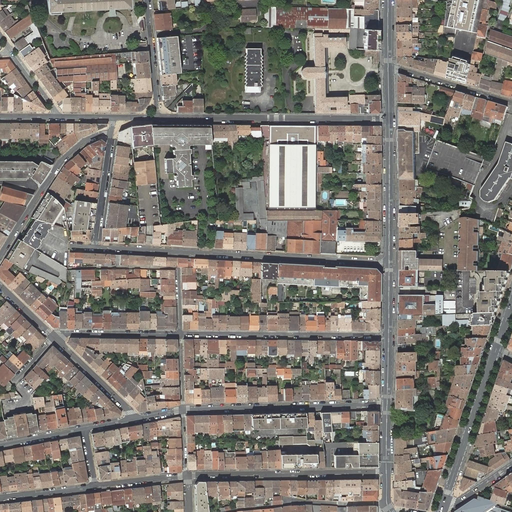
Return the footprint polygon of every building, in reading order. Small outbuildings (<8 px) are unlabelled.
[(46,0),(48,12),(110,9),(113,9),(130,8),(129,0),(46,0)] [(157,0),(158,10),(173,9),(172,0),(179,0),(180,8),(201,6),(201,4),(200,0),(157,0)] [(362,0),(362,5),(354,5),(352,4),(352,9),(378,10),(378,0),(362,0)] [(418,9),(417,0),(397,0),(397,7),(413,8),(417,9),(418,9)] [(471,32),(477,0),(455,0),(455,6),(450,27),(471,32)] [(496,10),(497,3),(488,0),(484,0),(484,4),(483,9),(480,21),(480,24),(487,25),(487,23),(486,22),(488,10),(489,6),(495,8),(494,10),(496,10)] [(503,0),(498,19),(505,21),(511,0),(503,0)] [(31,12),(27,5),(22,8),(27,15),(31,12)] [(6,7),(4,8),(0,10),(0,21),(9,15),(10,15),(6,10),(7,9),(6,7)] [(364,29),(378,30),(378,10),(352,9),(306,8),(264,7),(265,27),(276,27),(315,28),(349,29),(349,28),(356,29),(364,29)] [(418,11),(418,9),(417,9),(413,8),(397,7),(397,18),(413,18),(413,11),(418,11)] [(241,10),(240,10),(241,22),(241,21),(256,21),(256,9),(255,9),(255,10),(241,10)] [(37,38),(40,36),(37,29),(34,21),(31,12),(27,15),(19,21),(4,32),(10,39),(29,25),(31,27),(32,26),(35,31),(31,34),(35,40),(37,38)] [(0,21),(0,25),(4,32),(19,21),(18,20),(14,22),(11,23),(8,18),(10,16),(14,14),(13,13),(10,15),(9,15),(0,21)] [(154,14),(156,30),(171,30),(170,13),(154,14)] [(487,25),(480,24),(477,36),(474,48),(477,49),(478,43),(480,37),(486,38),(488,26),(487,25)] [(349,29),(349,32),(348,49),(355,49),(356,29),(349,28),(349,29)] [(374,50),(378,50),(378,30),(364,29),(364,38),(363,38),(363,41),(364,41),(363,49),(365,50),(374,50)] [(511,49),(511,36),(491,29),(489,41),(511,49)] [(350,113),(350,108),(345,108),(345,106),(346,106),(346,96),(327,97),(324,97),(323,47),(326,47),(344,47),(344,37),(343,37),(343,34),(326,34),(322,34),(321,34),(321,33),(313,34),(314,67),(305,67),(304,67),(303,68),(302,68),(301,70),(295,70),(295,75),(301,75),(302,76),(303,77),(305,78),(314,78),(315,111),(322,111),(322,110),(329,110),(329,107),(339,106),(339,113),(350,113)] [(413,39),(413,33),(398,33),(398,41),(413,41),(419,41),(420,41),(420,39),(419,39),(413,39)] [(14,45),(19,51),(28,45),(29,44),(34,40),(30,35),(24,40),(23,38),(14,45)] [(159,70),(160,75),(175,73),(178,73),(177,68),(177,65),(179,65),(178,58),(176,59),(176,54),(178,54),(177,41),(175,41),(174,36),(156,38),(157,45),(159,44),(161,60),(158,60),(159,70)] [(147,49),(146,41),(141,41),(138,41),(138,44),(135,44),(136,49),(147,49)] [(398,41),(398,49),(413,49),(413,45),(419,45),(419,41),(413,41),(398,41)] [(413,49),(418,49),(422,49),(422,41),(420,41),(419,41),(419,45),(413,45),(413,49)] [(511,49),(489,41),(486,53),(497,57),(508,61),(511,62),(511,49)] [(19,51),(23,57),(35,49),(33,46),(31,48),(29,44),(28,45),(19,51)] [(23,57),(30,66),(41,58),(43,57),(41,55),(37,50),(38,49),(37,47),(35,49),(23,57)] [(258,91),(258,87),(259,87),(259,83),(260,79),(260,57),(260,49),(246,49),(245,57),(245,86),(247,86),(247,91),(258,91)] [(398,49),(398,58),(415,58),(415,57),(416,58),(416,56),(413,55),(413,51),(415,51),(415,52),(418,52),(418,49),(413,49),(398,49)] [(365,50),(364,55),(374,55),(374,64),(378,64),(378,50),(374,50),(365,50)] [(149,62),(147,51),(121,53),(121,57),(131,56),(132,63),(133,63),(149,62)] [(119,59),(118,53),(115,53),(76,57),(62,58),(58,58),(49,59),(50,59),(52,64),(53,68),(52,69),(50,70),(39,79),(52,97),(62,89),(65,87),(66,86),(72,81),(74,82),(85,82),(91,81),(98,81),(110,80),(116,80),(115,64),(118,64),(118,59),(119,59)] [(474,53),(473,53),(472,59),(475,60),(477,60),(477,62),(480,63),(480,61),(482,55),(474,53)] [(30,66),(34,72),(45,63),(41,58),(30,66)] [(398,64),(412,67),(414,59),(415,58),(398,58),(398,63),(398,64)] [(412,67),(425,72),(428,62),(428,58),(425,58),(425,61),(420,60),(418,59),(416,59),(414,59),(412,67)] [(9,59),(0,59),(0,75),(0,76),(1,79),(16,68),(9,59)] [(425,72),(435,75),(440,59),(438,59),(437,64),(428,62),(425,72)] [(435,75),(447,78),(448,75),(448,74),(452,60),(448,59),(448,62),(447,64),(442,62),(443,60),(440,59),(435,75)] [(448,75),(468,81),(471,65),(471,64),(468,63),(454,59),(452,59),(452,60),(448,74),(448,75)] [(468,81),(467,84),(479,88),(481,78),(482,75),(478,74),(472,73),(474,65),(475,60),(472,59),(471,64),(471,65),(468,81)] [(150,77),(149,62),(133,63),(134,67),(136,67),(137,76),(135,76),(135,79),(150,77)] [(34,72),(39,79),(50,70),(45,63),(34,72)] [(20,74),(16,68),(1,79),(3,81),(4,80),(7,84),(20,74)] [(490,91),(501,94),(504,83),(504,80),(502,80),(501,82),(498,82),(500,71),(496,70),(497,69),(495,68),(494,75),(490,91)] [(481,78),(479,88),(490,91),(494,75),(491,74),(489,81),(483,79),(485,71),(483,71),(482,75),(481,78)] [(174,85),(176,85),(175,73),(160,75),(161,86),(174,85)] [(26,83),(20,74),(7,84),(10,88),(11,87),(13,89),(10,90),(13,93),(26,83)] [(399,74),(399,83),(407,83),(409,83),(412,83),(412,78),(407,76),(399,74)] [(447,78),(467,84),(468,81),(448,75),(447,78)] [(151,91),(150,77),(135,79),(131,79),(131,82),(134,82),(135,91),(151,91)] [(511,81),(504,80),(504,83),(501,94),(511,97),(511,81)] [(85,90),(85,82),(74,82),(74,91),(74,96),(74,97),(70,97),(70,111),(80,111),(85,111),(85,90)] [(32,91),(26,83),(13,93),(12,93),(14,94),(15,94),(18,92),(21,97),(20,97),(21,98),(22,98),(32,91)] [(192,90),(192,83),(184,91),(188,95),(192,90)] [(407,83),(399,83),(398,94),(413,94),(413,87),(409,87),(409,83),(407,83)] [(161,86),(162,100),(169,99),(169,96),(175,96),(174,85),(161,86)] [(425,87),(413,87),(413,94),(412,103),(420,104),(419,108),(423,108),(423,110),(424,113),(433,115),(433,112),(426,111),(427,107),(423,105),(423,104),(424,104),(425,98),(425,97),(426,97),(427,96),(427,95),(426,94),(425,94),(425,93),(425,87)] [(453,95),(455,91),(442,87),(440,91),(448,94),(451,95),(452,95),(453,95)] [(52,97),(56,103),(62,99),(67,95),(62,89),(52,97)] [(37,97),(32,91),(22,98),(30,102),(37,97)] [(151,95),(151,91),(135,91),(131,91),(130,93),(134,95),(135,95),(135,97),(133,97),(133,98),(135,99),(151,98),(151,95)] [(446,118),(450,119),(452,114),(460,117),(461,111),(467,94),(457,91),(455,91),(453,95),(455,96),(448,113),(446,118)] [(98,111),(110,111),(110,96),(102,96),(102,94),(98,94),(98,98),(98,111)] [(413,94),(398,94),(399,103),(412,103),(413,94)] [(461,111),(471,114),(476,97),(467,94),(461,111)] [(364,99),(364,95),(349,95),(350,104),(360,104),(364,104),(364,99)] [(379,100),(379,95),(367,95),(367,99),(364,99),(364,104),(371,104),(371,101),(379,100)] [(45,109),(37,97),(30,102),(30,111),(45,111),(45,109)] [(62,111),(70,111),(70,97),(67,98),(62,99),(56,103),(59,106),(62,103),(62,111)] [(471,114),(471,116),(483,119),(484,116),(489,101),(476,97),(471,114)] [(30,102),(22,98),(21,98),(21,111),(30,111),(30,102)] [(150,100),(151,98),(135,99),(135,101),(138,101),(138,103),(137,105),(135,106),(135,104),(133,102),(131,102),(131,112),(138,112),(141,111),(142,110),(146,107),(148,104),(150,100)] [(192,112),(202,112),(202,99),(192,99),(192,101),(192,112)] [(379,114),(379,100),(371,101),(371,104),(364,104),(360,104),(360,113),(364,113),(364,106),(368,106),(368,113),(379,114)] [(177,112),(192,112),(192,101),(182,101),(182,106),(177,106),(177,112)] [(490,122),(493,123),(493,122),(494,118),(499,104),(489,101),(484,116),(483,119),(483,120),(490,122)] [(360,104),(350,104),(350,108),(350,113),(360,113),(360,104)] [(498,120),(503,121),(507,106),(499,104),(494,118),(493,122),(495,123),(496,119),(498,120)] [(421,132),(421,127),(422,118),(445,123),(446,118),(444,117),(433,115),(424,113),(423,110),(423,108),(419,108),(418,108),(417,112),(413,112),(414,107),(412,107),(407,107),(403,107),(403,111),(400,111),(399,126),(400,130),(404,130),(404,126),(407,126),(406,130),(408,131),(419,132),(421,132)] [(10,123),(0,122),(0,137),(10,138),(10,123)] [(10,123),(10,138),(18,138),(18,123),(10,123)] [(18,123),(18,138),(31,138),(31,123),(18,123)] [(31,138),(30,141),(33,141),(33,138),(38,138),(38,123),(31,123),(31,138)] [(44,123),(38,123),(38,138),(38,140),(38,141),(38,142),(48,142),(48,141),(48,139),(48,135),(44,135),(44,123)] [(48,135),(48,139),(51,138),(51,134),(56,134),(56,136),(58,136),(58,133),(59,123),(49,123),(48,135)] [(90,124),(79,123),(79,130),(80,132),(82,137),(92,132),(90,124)] [(132,147),(132,149),(137,148),(139,148),(153,146),(152,144),(152,143),(152,135),(151,124),(140,125),(130,127),(131,142),(132,146),(132,147)] [(157,124),(151,124),(152,135),(152,143),(152,144),(170,144),(170,147),(173,147),(174,148),(174,150),(173,150),(173,155),(175,154),(175,157),(174,158),(166,159),(166,161),(165,161),(165,171),(167,171),(167,173),(175,172),(176,173),(176,176),(174,176),(175,180),(176,180),(177,187),(191,186),(190,179),(192,179),(191,175),(190,175),(188,154),(190,153),(190,149),(188,149),(188,146),(189,145),(192,145),(192,144),(205,144),(211,144),(211,142),(211,141),(210,125),(172,124),(172,127),(159,127),(157,124)] [(228,125),(210,125),(211,141),(211,142),(213,142),(213,140),(213,138),(227,138),(227,140),(228,140),(228,145),(230,145),(228,125)] [(236,125),(228,125),(230,145),(233,145),(232,141),(237,140),(237,139),(237,135),(236,125)] [(249,125),(236,125),(237,135),(240,135),(242,137),(243,137),(245,136),(245,135),(249,135),(249,125)] [(260,125),(249,125),(249,135),(249,137),(250,137),(257,137),(261,137),(260,125)] [(268,125),(260,125),(261,137),(261,138),(268,138),(268,125)] [(316,125),(268,125),(268,138),(268,141),(267,209),(315,209),(316,165),(316,125)] [(319,141),(328,141),(328,126),(317,125),(317,140),(319,141)] [(328,126),(328,141),(332,141),(336,141),(336,126),(328,126)] [(336,126),(336,141),(342,141),(342,144),(344,144),(344,141),(344,126),(336,126)] [(352,126),(344,126),(344,141),(352,141),(352,126)] [(360,136),(360,126),(352,126),(352,141),(352,143),(354,143),(354,141),(360,141),(360,139),(360,136)] [(368,136),(368,126),(360,126),(360,136),(363,136),(366,136),(368,136)] [(368,136),(380,136),(380,126),(368,126),(368,136)] [(117,140),(131,142),(130,127),(119,132),(117,140)] [(400,130),(401,179),(415,179),(415,154),(419,153),(419,132),(408,131),(406,130),(404,130),(400,130)] [(77,131),(72,132),(77,141),(82,137),(80,132),(78,132),(77,131)] [(58,136),(60,138),(69,148),(77,141),(72,132),(66,134),(67,136),(64,139),(62,137),(62,138),(60,135),(58,136)] [(365,144),(380,144),(380,136),(368,136),(366,136),(365,144)] [(53,144),(57,149),(62,154),(69,148),(60,138),(55,143),(53,140),(51,138),(48,139),(51,141),(53,144)] [(48,142),(48,148),(57,149),(53,144),(51,141),(48,139),(48,141),(48,142)] [(100,140),(89,145),(96,153),(97,154),(102,156),(103,151),(104,143),(100,140)] [(474,185),(484,157),(483,156),(473,153),(461,148),(451,145),(440,141),(437,140),(426,169),(434,171),(449,176),(457,179),(474,185)] [(361,153),(380,153),(380,144),(365,144),(364,144),(364,150),(361,150),(361,153)] [(87,146),(82,150),(93,162),(101,163),(102,156),(97,154),(96,153),(89,145),(87,146)] [(127,157),(128,147),(116,145),(115,156),(127,157)] [(82,150),(78,154),(85,162),(88,166),(89,169),(100,170),(101,163),(93,162),(82,150)] [(511,152),(504,150),(499,164),(492,174),(495,177),(485,193),(496,200),(511,178),(511,152)] [(317,173),(321,173),(328,173),(328,172),(331,173),(331,170),(331,166),(330,165),(328,165),(328,163),(327,161),(325,162),(325,160),(322,160),(322,152),(317,151),(317,162),(320,162),(320,165),(317,165),(317,173)] [(380,163),(380,153),(361,153),(361,161),(361,163),(361,164),(380,163)] [(78,154),(71,159),(79,168),(85,162),(78,154)] [(127,165),(128,158),(127,157),(115,156),(114,164),(127,165)] [(64,165),(63,167),(76,176),(81,170),(79,168),(71,159),(64,165)] [(49,171),(51,168),(40,161),(37,165),(31,161),(0,160),(0,177),(27,178),(27,177),(30,177),(31,175),(42,182),(49,171)] [(135,182),(135,184),(143,183),(149,183),(156,182),(155,171),(154,167),(154,161),(147,162),(141,162),(133,163),(134,166),(134,174),(135,182)] [(380,173),(380,163),(361,164),(361,173),(380,173)] [(113,172),(128,173),(129,166),(127,165),(114,164),(113,172)] [(88,166),(84,169),(85,170),(86,169),(85,174),(99,177),(100,170),(89,169),(88,166)] [(63,167),(57,177),(71,187),(75,181),(77,182),(78,182),(80,179),(76,176),(63,167)] [(127,181),(128,173),(113,172),(112,179),(127,181)] [(380,184),(380,173),(361,173),(360,173),(360,175),(363,175),(363,182),(360,182),(360,184),(380,184)] [(87,176),(86,183),(98,184),(99,177),(85,174),(84,174),(84,176),(87,176)] [(489,203),(496,200),(485,193),(495,177),(492,174),(481,190),(481,197),(485,201),(489,203)] [(40,184),(42,182),(31,175),(30,177),(40,184)] [(472,191),(474,185),(457,179),(449,176),(446,184),(472,191)] [(57,177),(47,191),(49,193),(56,198),(61,204),(64,208),(73,205),(64,200),(66,197),(65,196),(71,187),(57,177)] [(126,189),(128,190),(129,181),(127,181),(112,179),(110,187),(126,189)] [(416,180),(401,179),(401,191),(416,191),(416,185),(416,180)] [(266,220),(266,210),(264,195),(265,195),(264,180),(258,181),(260,221),(259,222),(261,224),(260,226),(263,227),(263,233),(266,233),(266,220)] [(84,190),(97,192),(98,184),(86,183),(84,190)] [(25,207),(33,195),(22,192),(11,189),(1,186),(1,189),(0,188),(0,199),(4,201),(5,201),(8,202),(13,203),(25,207)] [(110,187),(109,194),(121,196),(122,190),(125,191),(126,189),(110,187)] [(242,188),(235,187),(236,195),(236,220),(247,220),(253,220),(253,214),(242,214),(242,188)] [(76,190),(75,199),(93,202),(95,203),(97,192),(84,190),(76,189),(76,190)] [(380,199),(380,192),(361,191),(361,199),(366,199),(380,199)] [(414,199),(416,199),(417,191),(416,191),(401,191),(401,199),(410,198),(414,199)] [(40,206),(33,218),(36,219),(51,223),(53,224),(63,208),(48,194),(40,206)] [(120,203),(121,196),(109,194),(108,202),(120,203)] [(75,199),(74,205),(73,207),(75,207),(72,230),(78,230),(82,229),(90,229),(93,202),(75,199)] [(380,211),(380,199),(366,199),(361,199),(361,202),(363,201),(363,210),(380,211)] [(25,207),(13,203),(8,202),(5,201),(3,205),(0,209),(0,213),(0,214),(1,214),(2,215),(3,215),(16,222),(23,210),(25,207)] [(124,217),(126,218),(128,205),(126,204),(120,203),(108,202),(106,214),(121,217),(123,217),(124,217)] [(38,207),(32,217),(33,218),(40,206),(38,207)] [(439,230),(460,218),(461,209),(456,209),(435,212),(434,212),(429,213),(425,213),(426,217),(434,216),(434,220),(435,221),(435,222),(438,231),(439,230)] [(337,210),(330,210),(321,210),(321,211),(317,211),(266,210),(266,220),(286,221),(285,237),(285,251),(335,254),(336,227),(336,226),(337,220),(337,210)] [(380,221),(380,211),(363,210),(363,219),(364,220),(380,221)] [(0,222),(11,229),(16,222),(3,215),(2,215),(1,214),(0,214),(0,213),(0,222)] [(400,221),(401,227),(409,227),(411,227),(419,227),(420,227),(420,223),(421,220),(421,213),(417,213),(415,213),(404,213),(401,213),(400,221)] [(125,227),(126,218),(124,217),(123,217),(121,217),(106,214),(106,218),(119,220),(120,221),(120,228),(124,227),(125,227)] [(480,226),(480,220),(474,219),(467,217),(463,218),(460,218),(459,251),(459,271),(476,271),(478,271),(479,251),(479,248),(479,233),(480,226)] [(110,228),(118,228),(119,228),(120,228),(120,221),(119,220),(106,218),(105,223),(104,228),(110,228)] [(36,219),(22,241),(34,248),(35,249),(51,223),(36,219)] [(274,236),(285,237),(286,221),(266,220),(266,233),(266,236),(274,236)] [(351,232),(380,232),(380,221),(364,220),(360,220),(345,220),(345,226),(345,227),(345,228),(352,228),(351,232)] [(0,222),(0,232),(7,236),(11,229),(0,222)] [(170,223),(168,224),(167,234),(170,235),(172,235),(172,232),(174,232),(175,226),(182,225),(183,222),(170,223)] [(168,224),(160,225),(153,226),(153,229),(156,230),(155,232),(160,232),(160,231),(166,231),(165,234),(167,234),(168,224)] [(137,235),(138,233),(138,231),(138,226),(130,227),(130,234),(130,235),(132,235),(132,233),(135,233),(135,235),(137,235)] [(137,243),(144,243),(145,235),(145,234),(145,232),(145,231),(145,226),(142,226),(142,231),(138,231),(138,233),(137,235),(137,243)] [(130,234),(130,227),(125,227),(124,227),(120,228),(119,228),(118,228),(118,233),(118,235),(118,236),(118,242),(122,242),(123,235),(128,234),(128,238),(130,238),(130,237),(130,235),(130,234)] [(110,236),(110,228),(104,228),(102,228),(102,241),(105,241),(105,235),(110,236)] [(72,230),(71,230),(71,240),(81,240),(82,229),(78,230),(72,230)] [(92,229),(90,229),(82,229),(81,240),(86,240),(86,238),(86,236),(91,236),(92,229)] [(196,246),(196,245),(197,230),(194,230),(194,231),(185,230),(185,229),(182,229),(182,231),(182,246),(196,246)] [(170,245),(182,246),(182,231),(177,230),(177,232),(174,232),(172,232),(172,235),(170,235),(170,245)] [(215,232),(214,247),(222,248),(223,232),(223,231),(215,231),(215,232)] [(511,233),(506,231),(504,238),(501,237),(500,236),(498,239),(500,240),(503,241),(511,243),(511,233)] [(152,236),(152,244),(159,244),(160,237),(160,232),(155,232),(152,232),(152,236)] [(223,232),(222,248),(232,248),(232,233),(223,232)] [(237,232),(232,232),(232,233),(232,248),(246,249),(246,234),(246,233),(243,233),(243,235),(236,234),(237,232)] [(380,241),(380,232),(351,232),(345,232),(344,241),(370,241),(374,241),(380,241)] [(257,250),(265,250),(266,236),(266,233),(263,233),(257,233),(255,233),(254,250),(257,250)] [(246,234),(246,249),(254,250),(255,235),(246,234)] [(265,250),(274,251),(274,236),(266,236),(265,250)] [(17,238),(5,258),(6,259),(18,239),(17,238)] [(400,240),(400,250),(414,250),(418,251),(421,251),(421,248),(414,248),(414,242),(417,241),(421,242),(421,238),(414,239),(400,240)] [(12,263),(21,268),(22,267),(28,258),(29,255),(31,252),(34,248),(22,241),(18,239),(6,259),(10,261),(12,263)] [(511,253),(511,243),(503,241),(502,243),(500,249),(499,250),(499,251),(498,251),(497,253),(499,253),(500,253),(501,253),(504,253),(511,253)] [(430,271),(443,271),(443,259),(420,259),(420,258),(418,258),(418,255),(418,251),(414,250),(400,250),(400,254),(400,258),(400,270),(417,270),(419,270),(421,270),(430,271)] [(82,263),(82,253),(69,252),(68,262),(82,263)] [(60,272),(67,270),(67,268),(41,253),(38,259),(60,272)] [(93,263),(93,253),(82,253),(82,263),(93,263)] [(104,264),(104,254),(93,253),(93,263),(96,263),(96,266),(101,266),(102,264),(104,264)] [(511,271),(511,268),(511,253),(504,253),(501,253),(500,256),(501,256),(500,259),(500,260),(500,261),(501,261),(499,271),(511,271)] [(115,261),(115,254),(104,254),(104,264),(104,265),(114,265),(115,261)] [(127,264),(127,255),(115,254),(115,261),(119,260),(119,265),(127,264)] [(144,265),(144,256),(127,255),(127,264),(135,264),(144,265)] [(152,265),(153,256),(144,256),(144,265),(152,265)] [(165,266),(166,257),(153,256),(152,265),(165,266)] [(165,266),(177,267),(177,258),(166,257),(165,266)] [(0,278),(7,285),(14,277),(6,269),(4,268),(10,261),(6,259),(5,258),(0,266),(0,278)] [(181,267),(188,267),(188,266),(188,264),(187,264),(187,258),(177,258),(177,267),(181,267)] [(195,267),(202,267),(208,267),(207,259),(194,259),(194,267),(195,267)] [(208,275),(208,279),(210,279),(211,275),(216,275),(216,272),(216,271),(216,260),(207,259),(208,267),(208,274),(208,275)] [(215,290),(215,291),(218,291),(218,281),(218,279),(217,279),(217,278),(223,278),(223,275),(224,260),(216,260),(216,271),(216,272),(216,275),(216,278),(215,285),(215,290)] [(4,268),(6,269),(12,263),(10,261),(4,268)] [(240,261),(231,261),(230,276),(239,275),(240,261)] [(251,262),(240,261),(239,275),(239,279),(241,279),(242,275),(251,276),(251,272),(251,262)] [(260,272),(260,262),(251,262),(251,272),(252,272),(259,272),(259,278),(260,279),(261,272),(260,272)] [(277,279),(277,263),(260,262),(260,272),(261,272),(260,279),(277,279)] [(367,286),(366,301),(379,301),(380,274),(375,268),(335,266),(335,267),(322,267),(322,265),(277,263),(277,279),(277,287),(277,294),(277,302),(278,302),(283,302),(285,286),(283,286),(283,284),(293,284),(293,282),(338,284),(367,286)] [(62,281),(58,278),(32,266),(28,272),(30,272),(37,276),(45,279),(51,282),(59,285),(62,281)] [(94,269),(80,270),(81,282),(83,282),(83,279),(92,279),(92,281),(94,281),(94,269)] [(125,269),(114,269),(114,280),(118,279),(122,279),(121,275),(125,275),(125,274),(125,269)] [(127,274),(125,274),(125,275),(125,279),(127,279),(139,278),(139,269),(134,269),(134,274),(131,274),(127,274)] [(67,281),(67,270),(60,272),(60,275),(58,278),(67,281)] [(160,270),(160,271),(160,279),(174,279),(174,270),(160,270)] [(400,286),(419,286),(419,285),(419,283),(417,283),(417,270),(400,270),(400,286)] [(476,271),(459,271),(458,271),(456,271),(456,287),(456,301),(456,314),(474,313),(474,292),(476,292),(476,271)] [(504,292),(511,271),(499,271),(490,271),(490,278),(487,278),(488,291),(482,292),(483,299),(480,299),(481,313),(497,312),(504,292)] [(7,285),(13,290),(25,278),(19,272),(14,277),(7,285)] [(13,290),(18,296),(30,283),(25,278),(13,290)] [(139,278),(127,279),(127,284),(127,287),(136,287),(136,291),(139,291),(139,287),(139,279),(139,278)] [(114,280),(110,280),(110,286),(110,289),(119,289),(119,287),(119,285),(118,279),(114,280)] [(122,279),(118,279),(119,285),(119,287),(119,289),(124,289),(124,291),(127,291),(127,290),(127,287),(127,284),(127,279),(125,279),(122,279)] [(145,279),(139,279),(139,287),(139,291),(149,291),(149,287),(149,281),(149,279),(148,279),(145,279)] [(101,280),(94,281),(92,281),(91,281),(91,292),(91,293),(91,301),(102,301),(101,286),(110,286),(110,280),(106,280),(101,280)] [(259,302),(260,302),(260,280),(259,280),(254,280),(254,294),(251,294),(251,302),(259,302)] [(83,282),(81,282),(81,288),(90,288),(90,290),(90,292),(90,293),(91,293),(91,292),(91,281),(83,282)] [(181,282),(182,291),(194,291),(197,291),(196,282),(181,282)] [(18,296),(24,301),(36,288),(30,283),(18,296)] [(24,301),(29,306),(41,293),(36,288),(24,301)] [(222,292),(221,301),(227,301),(229,302),(230,294),(230,292),(229,292),(228,296),(224,296),(225,292),(222,292)] [(29,306),(34,311),(46,298),(41,293),(29,306)] [(422,315),(444,314),(444,301),(444,295),(436,295),(436,299),(430,299),(430,296),(430,295),(400,295),(399,315),(413,315),(422,315)] [(34,311),(44,320),(50,313),(58,305),(55,302),(55,301),(55,300),(53,298),(52,298),(51,299),(48,296),(46,298),(34,311)] [(0,306),(0,316),(11,305),(6,301),(0,306)] [(456,301),(444,301),(444,314),(445,314),(456,314),(456,301)] [(67,307),(67,308),(67,309),(66,312),(66,328),(73,328),(74,308),(74,303),(68,302),(67,305),(67,307)] [(118,329),(125,329),(126,312),(125,312),(125,304),(119,304),(118,312),(118,329)] [(182,320),(189,320),(192,320),(192,316),(192,315),(192,314),(191,314),(191,313),(191,309),(194,309),(195,309),(195,308),(195,305),(193,305),(182,304),(182,308),(184,308),(189,308),(188,315),(182,315),(182,320)] [(0,324),(1,325),(3,323),(15,310),(11,305),(0,316),(0,324)] [(58,328),(66,328),(66,312),(67,309),(67,308),(67,307),(59,307),(59,310),(59,311),(58,317),(58,328)] [(176,329),(175,307),(164,307),(164,311),(168,311),(168,315),(164,315),(165,329),(176,329)] [(81,328),(82,312),(76,312),(76,308),(74,308),(73,328),(81,328)] [(139,308),(139,311),(139,312),(138,329),(148,329),(149,314),(149,311),(145,311),(146,308),(139,308)] [(379,319),(379,308),(361,308),(361,318),(359,318),(359,319),(362,319),(365,319),(365,320),(379,319)] [(0,325),(5,330),(20,315),(15,310),(3,323),(1,325),(0,325)] [(102,329),(111,329),(111,312),(110,311),(103,311),(102,315),(102,317),(102,329)] [(91,312),(82,312),(81,328),(91,329),(91,317),(91,312)] [(125,329),(138,329),(139,312),(137,312),(126,312),(125,329)] [(226,316),(226,330),(239,330),(239,316),(239,312),(236,312),(236,316),(237,316),(237,318),(229,318),(229,316),(228,316),(228,315),(227,315),(226,316)] [(248,330),(259,330),(259,316),(250,316),(250,312),(248,312),(248,316),(248,319),(248,330)] [(288,316),(288,330),(299,330),(299,317),(299,315),(292,315),(292,312),(288,312),(288,314),(288,316)] [(493,325),(497,312),(481,313),(475,313),(475,317),(474,318),(474,321),(472,321),(472,326),(474,326),(493,325)] [(52,328),(58,328),(58,317),(54,316),(50,313),(44,320),(51,327),(52,328)] [(189,329),(198,329),(198,313),(191,313),(191,314),(192,314),(192,315),(192,316),(192,320),(189,320),(189,329)] [(276,330),(288,330),(288,316),(288,314),(278,314),(277,314),(277,316),(277,317),(276,330)] [(456,319),(456,314),(445,314),(446,326),(446,327),(451,327),(469,326),(469,320),(459,320),(456,319)] [(20,315),(5,330),(10,335),(25,319),(20,315)] [(156,329),(165,329),(164,315),(161,315),(156,315),(156,316),(156,329)] [(226,330),(226,316),(225,316),(220,315),(220,316),(218,316),(218,330),(226,330)] [(306,330),(316,330),(316,316),(316,315),(314,315),(314,317),(314,320),(307,320),(308,316),(308,315),(305,315),(306,330)] [(399,320),(399,329),(415,328),(417,327),(417,320),(421,320),(421,317),(422,317),(422,315),(413,315),(414,320),(408,319),(399,320)] [(239,330),(248,330),(248,319),(243,319),(243,317),(239,316),(239,330)] [(266,330),(276,330),(277,317),(277,316),(275,316),(275,318),(268,318),(268,316),(267,316),(267,318),(266,330)] [(91,329),(102,329),(102,317),(91,317),(91,329)] [(31,325),(25,319),(10,335),(12,337),(15,334),(18,337),(31,325)] [(379,331),(379,319),(365,320),(365,322),(366,331),(379,331)] [(358,331),(366,331),(365,322),(362,322),(358,322),(358,331)] [(36,330),(31,325),(18,337),(22,341),(20,342),(18,344),(20,346),(21,345),(36,330)] [(488,338),(493,325),(474,326),(474,333),(475,333),(475,336),(473,336),(473,338),(488,338)] [(399,329),(399,337),(405,336),(411,335),(415,334),(415,328),(399,329)] [(45,339),(36,330),(21,345),(22,346),(25,345),(27,343),(30,346),(28,348),(33,352),(45,339)] [(399,337),(398,348),(406,348),(406,346),(412,346),(412,343),(427,342),(428,342),(428,337),(426,337),(426,334),(422,334),(415,334),(411,335),(405,336),(399,337)] [(68,343),(81,356),(84,347),(88,338),(70,338),(68,343)] [(88,338),(84,347),(93,350),(93,349),(99,350),(99,338),(88,338)] [(115,338),(99,338),(99,350),(99,351),(99,353),(101,354),(102,351),(109,351),(109,353),(112,353),(112,351),(114,351),(115,338)] [(128,339),(115,338),(114,351),(114,352),(126,352),(128,352),(128,339)] [(485,347),(488,338),(473,338),(469,338),(466,338),(466,346),(463,346),(463,348),(466,347),(469,347),(485,347)] [(138,339),(128,339),(128,352),(128,355),(138,355),(138,351),(138,339)] [(147,339),(138,339),(138,351),(147,351),(147,339)] [(165,339),(154,339),(154,351),(166,351),(165,339)] [(176,339),(165,339),(166,351),(168,351),(168,349),(173,349),(173,351),(177,351),(177,340),(176,339)] [(183,339),(184,357),(193,357),(193,353),(192,339),(183,339)] [(218,339),(207,340),(207,353),(207,355),(207,359),(209,359),(209,357),(209,353),(209,350),(217,351),(217,353),(217,355),(217,359),(218,359),(218,353),(218,350),(218,339)] [(226,363),(226,368),(235,368),(236,368),(236,362),(236,355),(236,350),(236,340),(226,340),(226,350),(231,350),(231,359),(232,359),(232,361),(231,361),(226,362),(226,363)] [(247,355),(247,350),(247,340),(236,340),(236,350),(236,355),(247,355)] [(277,340),(267,340),(267,354),(267,357),(267,359),(269,359),(269,355),(273,355),(273,353),(277,353),(277,340)] [(286,340),(277,340),(277,353),(286,354),(286,340)] [(357,355),(356,349),(357,341),(343,341),(343,352),(343,354),(343,355),(343,360),(356,360),(357,355)] [(365,349),(379,350),(379,341),(361,341),(361,349),(365,349)] [(52,346),(36,364),(46,373),(54,365),(63,356),(53,346),(52,346)] [(84,347),(81,356),(89,363),(97,355),(96,354),(94,356),(91,352),(93,350),(84,347)] [(482,356),(485,347),(469,347),(466,347),(466,356),(463,356),(463,357),(482,356)] [(378,363),(379,350),(365,349),(365,362),(378,363)] [(29,356),(24,350),(16,357),(23,363),(29,356)] [(12,353),(9,351),(7,353),(7,354),(10,357),(8,359),(18,368),(23,363),(16,357),(13,354),(12,353)] [(418,361),(418,352),(398,353),(398,362),(417,361),(418,361)] [(97,355),(89,363),(95,369),(105,360),(103,359),(102,360),(99,358),(101,356),(103,354),(101,354),(99,353),(97,355)] [(0,357),(0,359),(4,364),(14,373),(18,368),(8,359),(7,361),(2,356),(0,357)] [(68,361),(63,356),(54,365),(60,370),(68,361)] [(108,356),(105,359),(105,360),(95,369),(101,375),(110,364),(107,361),(111,358),(108,356)] [(479,364),(482,356),(463,357),(461,357),(462,362),(464,362),(464,365),(479,364)] [(190,368),(193,368),(193,363),(193,357),(184,357),(184,368),(190,368)] [(177,359),(166,359),(166,364),(166,370),(178,371),(177,359)] [(207,368),(208,368),(216,368),(218,368),(218,363),(218,361),(218,359),(217,359),(215,359),(213,359),(209,359),(207,359),(207,366),(207,368)] [(438,367),(440,360),(436,361),(430,361),(428,361),(428,363),(430,363),(430,370),(438,370),(438,367)] [(504,360),(500,372),(511,375),(511,363),(505,360),(504,360)] [(60,370),(58,373),(61,376),(63,377),(64,376),(73,366),(68,361),(60,370)] [(398,362),(398,371),(414,371),(417,371),(418,371),(417,368),(417,361),(398,362)] [(378,370),(378,363),(365,362),(363,362),(363,365),(364,365),(364,370),(378,370)] [(112,363),(111,364),(110,364),(101,375),(106,380),(117,369),(117,368),(112,363)] [(4,364),(0,367),(0,373),(8,380),(14,373),(4,364)] [(36,364),(31,369),(42,379),(43,380),(44,381),(49,376),(47,374),(46,373),(36,364)] [(138,369),(127,365),(125,364),(121,368),(119,366),(117,368),(117,369),(106,380),(117,390),(130,376),(135,372),(138,369)] [(476,374),(479,364),(464,365),(461,366),(456,366),(456,368),(456,371),(456,373),(456,376),(476,374)] [(64,376),(69,381),(78,371),(73,366),(64,376)] [(203,378),(207,379),(209,379),(208,368),(207,368),(200,368),(200,375),(200,378),(200,381),(200,382),(203,382),(203,378)] [(218,368),(216,368),(216,379),(218,379),(218,377),(222,377),(222,379),(222,383),(224,383),(224,379),(224,376),(224,373),(224,368),(218,368)] [(253,376),(256,376),(256,368),(254,368),(247,368),(246,368),(246,371),(246,377),(249,377),(249,375),(253,375),(253,376)] [(263,383),(266,383),(266,376),(266,374),(266,368),(261,368),(256,368),(256,376),(257,377),(258,374),(263,374),(263,377),(263,383)] [(283,378),(291,378),(291,376),(291,369),(290,369),(286,369),(277,368),(276,368),(276,374),(283,374),(283,378)] [(31,369),(23,379),(33,388),(42,379),(31,369)] [(146,370),(139,370),(139,373),(139,379),(142,379),(148,379),(148,370),(146,370)] [(178,371),(166,370),(165,370),(165,376),(161,376),(161,379),(164,379),(165,379),(178,379),(178,371)] [(378,384),(378,370),(364,370),(361,370),(361,371),(363,372),(363,378),(365,378),(365,382),(363,382),(363,384),(368,384),(378,384)] [(84,376),(78,371),(69,381),(75,386),(75,385),(84,376)] [(398,371),(398,379),(412,378),(412,379),(415,378),(416,378),(419,378),(419,371),(418,371),(417,371),(414,371),(398,371)] [(511,375),(500,372),(498,378),(511,382),(511,379),(511,375)] [(471,390),(476,374),(456,376),(453,385),(455,385),(471,390)] [(79,395),(81,396),(82,395),(92,384),(84,376),(75,385),(80,389),(78,391),(81,393),(79,395)] [(124,397),(137,383),(130,376),(117,390),(124,397)] [(437,378),(437,377),(429,377),(429,387),(437,387),(437,378)] [(398,379),(397,389),(416,388),(415,378),(412,379),(412,378),(398,379)] [(498,378),(496,384),(509,389),(511,389),(511,390),(511,389),(511,382),(498,378)] [(144,388),(142,379),(139,379),(139,382),(137,383),(124,397),(129,402),(144,388)] [(178,387),(178,379),(165,379),(164,379),(164,384),(160,384),(160,385),(151,386),(151,388),(152,388),(155,388),(160,387),(163,387),(178,387)] [(325,399),(340,399),(340,390),(340,388),(334,389),(334,385),(333,385),(332,379),(325,379),(325,385),(325,399)] [(291,400),(301,400),(301,384),(299,384),(299,387),(293,387),(293,380),(291,380),(291,382),(291,388),(291,400)] [(185,381),(185,389),(193,389),(193,384),(193,381),(185,381)] [(247,402),(257,401),(256,388),(256,386),(256,381),(253,381),(253,386),(249,387),(249,384),(246,384),(246,387),(247,402)] [(224,390),(225,402),(236,402),(236,389),(236,383),(224,384),(224,386),(224,390)] [(236,389),(236,402),(247,402),(246,387),(246,384),(246,383),(236,383),(236,389)] [(82,395),(87,400),(97,389),(92,384),(82,395)] [(378,398),(378,384),(368,384),(368,389),(363,389),(363,398),(378,398)] [(496,384),(494,390),(507,394),(510,395),(511,389),(509,389),(496,384)] [(267,401),(277,401),(276,394),(276,386),(271,385),(266,386),(266,387),(267,401)] [(309,400),(318,400),(317,386),(317,385),(311,385),(308,385),(309,386),(309,400)] [(467,401),(471,390),(455,385),(453,385),(453,386),(455,387),(452,394),(450,393),(449,396),(452,396),(467,401)] [(218,402),(225,402),(224,390),(224,386),(222,386),(219,387),(217,388),(216,388),(215,388),(215,389),(211,389),(211,388),(209,388),(209,389),(209,392),(209,403),(217,402),(218,402)] [(257,401),(267,401),(266,387),(264,388),(264,386),(262,386),(262,388),(256,388),(257,401)] [(144,392),(144,388),(129,402),(135,408),(141,401),(145,396),(144,392)] [(201,403),(209,403),(209,392),(202,392),(202,390),(202,388),(201,388),(201,390),(201,391),(201,403)] [(397,398),(397,408),(403,409),(408,409),(408,408),(414,409),(414,408),(414,395),(417,396),(417,394),(417,392),(420,392),(421,392),(421,388),(417,388),(416,388),(397,389),(397,398)] [(96,401),(103,394),(97,389),(87,400),(85,402),(88,403),(91,400),(92,399),(94,401),(93,402),(92,404),(93,404),(96,401)] [(185,403),(193,403),(193,391),(193,389),(185,389),(185,403)] [(340,399),(349,399),(349,390),(340,390),(340,399)] [(494,390),(491,399),(507,404),(510,396),(510,395),(507,394),(494,390)] [(0,400),(15,399),(14,392),(8,392),(9,394),(0,394),(0,400)] [(154,401),(154,395),(150,396),(149,392),(144,392),(145,396),(146,397),(147,401),(148,410),(156,409),(154,401)] [(58,427),(67,426),(64,413),(64,409),(64,408),(63,403),(61,394),(58,394),(52,395),(53,398),(53,401),(55,410),(55,413),(55,414),(58,427)] [(103,406),(108,399),(103,394),(96,401),(99,404),(97,406),(101,407),(103,406)] [(44,404),(44,403),(42,396),(33,397),(34,406),(37,405),(42,405),(44,404)] [(464,410),(467,401),(452,396),(449,396),(449,397),(451,398),(449,404),(447,403),(446,405),(449,405),(464,410)] [(47,412),(55,410),(53,401),(53,398),(50,398),(51,402),(44,403),(44,404),(45,412),(47,412)] [(121,412),(108,399),(103,406),(106,408),(105,409),(102,409),(104,418),(120,415),(121,412)] [(491,399),(489,406),(500,410),(504,411),(505,412),(506,410),(506,408),(507,404),(491,399)] [(139,412),(148,410),(147,401),(146,402),(141,401),(135,408),(139,412)] [(460,421),(464,410),(449,405),(448,407),(452,408),(450,415),(447,414),(445,413),(445,414),(446,415),(446,416),(447,416),(460,421)] [(67,426),(77,424),(73,408),(73,406),(72,407),(72,408),(65,409),(65,407),(64,408),(64,409),(64,413),(67,426)] [(77,424),(82,423),(79,408),(79,406),(73,408),(77,424)] [(87,422),(96,420),(94,409),(88,410),(88,406),(85,407),(86,410),(87,422)] [(489,406),(483,423),(496,421),(497,421),(498,416),(499,415),(503,416),(504,411),(500,410),(489,406)] [(96,420),(104,418),(102,409),(96,410),(96,408),(94,409),(96,420)] [(366,425),(378,424),(378,410),(355,411),(356,419),(360,419),(360,416),(366,416),(366,422),(356,422),(356,426),(363,425),(366,425)] [(339,411),(329,412),(330,420),(339,420),(339,411)] [(356,419),(355,411),(340,412),(341,427),(344,427),(348,427),(348,422),(349,422),(348,419),(356,419)] [(306,427),(305,412),(250,414),(251,428),(306,427)] [(306,427),(306,430),(312,430),(312,432),(314,432),(314,424),(313,412),(305,412),(306,427)] [(321,428),(322,432),(324,432),(329,432),(331,431),(331,430),(330,420),(329,412),(325,412),(325,420),(326,421),(321,422),(321,423),(321,428)] [(13,417),(3,419),(4,422),(5,429),(7,429),(7,431),(6,431),(7,436),(38,430),(36,416),(35,413),(25,415),(24,413),(12,415),(13,417)] [(48,429),(58,427),(55,414),(54,414),(47,415),(46,416),(48,429)] [(231,431),(231,427),(231,414),(222,415),(222,430),(223,431),(231,431)] [(244,427),(243,414),(231,414),(231,427),(244,427)] [(244,427),(244,430),(251,430),(251,428),(250,414),(243,414),(244,427)] [(38,431),(48,429),(46,416),(46,415),(44,415),(36,416),(38,431)] [(209,434),(208,415),(193,415),(194,432),(199,432),(202,431),(202,432),(207,432),(207,436),(209,436),(209,434)] [(211,434),(216,433),(216,430),(216,415),(208,415),(209,434),(209,436),(209,437),(211,437),(211,434)] [(458,427),(460,421),(447,416),(443,427),(441,426),(440,429),(436,428),(435,431),(440,430),(458,427)] [(179,417),(164,419),(165,430),(170,429),(170,428),(171,426),(172,425),(172,421),(180,420),(180,418),(179,417)] [(164,419),(156,421),(156,430),(165,430),(164,419)] [(483,423),(479,435),(496,432),(497,432),(498,432),(497,427),(497,426),(496,423),(506,421),(506,419),(497,421),(496,421),(483,423)] [(172,429),(180,429),(180,420),(172,421),(172,425),(172,429)] [(156,421),(148,423),(150,439),(153,439),(153,437),(157,437),(157,435),(157,433),(156,430),(156,421)] [(142,437),(142,439),(147,438),(147,440),(150,440),(150,439),(148,423),(141,424),(142,437)] [(314,432),(315,439),(315,440),(322,440),(322,432),(321,428),(321,423),(314,424),(314,432)] [(127,427),(129,439),(138,437),(135,425),(127,427)] [(127,439),(129,439),(127,427),(118,428),(120,441),(122,440),(122,438),(127,437),(127,439)] [(429,445),(433,445),(438,444),(453,441),(455,434),(458,427),(440,430),(435,431),(431,432),(427,433),(427,435),(429,445)] [(102,431),(105,446),(107,446),(106,444),(114,442),(115,445),(116,444),(113,429),(102,431)] [(165,430),(156,430),(157,433),(162,433),(162,435),(169,434),(169,438),(180,438),(180,429),(172,429),(170,429),(165,430)] [(360,440),(360,442),(363,442),(376,442),(377,442),(377,430),(363,430),(363,440),(360,440)] [(91,433),(94,448),(96,448),(105,446),(102,431),(91,433)] [(479,435),(475,448),(480,447),(493,444),(498,443),(498,441),(497,438),(498,438),(497,435),(498,434),(500,434),(499,431),(498,432),(497,432),(496,432),(479,435)] [(408,446),(408,449),(410,448),(418,447),(429,445),(427,435),(427,433),(415,435),(414,445),(408,446)] [(69,448),(81,446),(79,436),(67,438),(69,448)] [(279,440),(279,445),(293,444),(293,436),(278,437),(279,440)] [(293,444),(307,444),(306,440),(306,436),(293,436),(293,444)] [(396,450),(396,456),(405,456),(405,449),(408,449),(408,446),(408,441),(408,436),(397,438),(396,440),(396,447),(396,450)] [(67,438),(57,440),(59,453),(69,451),(69,448),(67,438)] [(169,448),(181,448),(180,438),(169,438),(168,438),(168,440),(169,448)] [(58,457),(60,457),(59,453),(57,440),(50,441),(52,455),(57,454),(58,457)] [(50,441),(42,443),(44,454),(49,453),(50,457),(52,457),(52,455),(50,441)] [(434,455),(435,456),(448,455),(451,448),(453,441),(438,444),(433,445),(433,446),(436,446),(437,455),(434,455)] [(353,455),(342,455),(342,467),(344,467),(344,466),(345,466),(346,466),(347,466),(347,465),(347,462),(351,462),(351,467),(370,467),(370,462),(371,462),(371,461),(372,461),(372,460),(373,460),(373,459),(374,458),(374,457),(375,457),(375,456),(375,455),(375,454),(375,453),(374,453),(374,452),(374,451),(373,451),(376,445),(377,445),(377,444),(376,444),(376,442),(363,442),(360,442),(357,442),(357,451),(353,451),(353,455)] [(43,458),(45,458),(44,454),(42,443),(30,445),(32,459),(32,460),(34,460),(34,457),(43,456),(43,458)] [(480,447),(482,457),(486,456),(487,456),(489,455),(494,454),(495,454),(493,444),(480,447)] [(23,447),(25,460),(32,459),(30,445),(23,447)] [(143,449),(143,457),(145,474),(152,473),(151,451),(150,445),(143,446),(143,449)] [(71,463),(84,461),(81,446),(69,448),(69,451),(69,454),(70,455),(71,463)] [(14,462),(25,460),(23,447),(12,449),(13,460),(14,462)] [(245,449),(245,451),(246,456),(247,468),(254,468),(253,455),(253,453),(253,452),(249,452),(248,448),(245,448),(245,449)] [(412,460),(413,460),(420,459),(418,451),(413,452),(414,456),(411,457),(410,452),(410,448),(408,449),(405,449),(405,456),(396,456),(396,459),(396,464),(405,464),(405,461),(411,460),(412,460)] [(12,449),(1,451),(3,462),(13,460),(12,449)] [(151,451),(152,473),(160,472),(159,467),(159,460),(158,455),(158,450),(151,451)] [(200,451),(195,451),(195,469),(204,469),(204,451),(204,450),(200,450),(200,451)] [(223,450),(223,452),(224,469),(235,469),(234,454),(234,452),(227,452),(227,450),(223,450)] [(268,451),(267,451),(268,468),(274,468),(274,462),(276,462),(276,457),(274,457),(273,450),(269,450),(268,451)] [(111,452),(109,452),(106,451),(97,452),(95,453),(96,460),(109,458),(110,458),(112,458),(111,452)] [(195,469),(195,451),(193,451),(193,454),(187,454),(188,469),(195,469)] [(204,451),(204,469),(212,469),(211,451),(204,451)] [(234,454),(235,469),(247,468),(246,456),(245,451),(234,452),(234,454)] [(260,451),(260,453),(261,468),(268,468),(267,451),(260,451)] [(322,451),(316,451),(316,453),(316,467),(324,467),(323,451),(322,451)] [(489,467),(496,469),(511,458),(511,455),(511,454),(507,456),(506,452),(495,454),(494,454),(496,457),(491,460),(488,466),(489,467)] [(316,467),(316,453),(280,454),(280,468),(296,468),(296,466),(300,465),(300,468),(316,467)] [(428,467),(429,470),(430,470),(444,469),(446,463),(448,455),(435,456),(427,457),(428,460),(431,459),(432,466),(428,467)] [(136,457),(136,459),(137,475),(145,474),(143,457),(136,457)] [(470,460),(468,467),(480,471),(485,472),(487,473),(489,474),(496,469),(489,467),(488,466),(487,466),(486,465),(477,463),(478,457),(471,459),(470,460)] [(113,462),(113,458),(112,458),(110,458),(109,458),(109,464),(110,471),(111,478),(120,477),(118,462),(116,462),(116,463),(111,464),(111,462),(113,462)] [(126,465),(127,476),(137,475),(136,459),(132,460),(132,462),(133,466),(128,466),(128,462),(126,463),(126,465)] [(415,472),(418,471),(418,469),(416,469),(416,467),(412,468),(412,460),(411,460),(405,461),(405,464),(396,464),(396,469),(396,475),(412,472),(415,472)] [(85,468),(84,461),(71,463),(72,470),(74,470),(76,482),(87,481),(85,468)] [(122,461),(118,461),(118,462),(120,477),(127,476),(126,465),(126,463),(126,462),(122,463),(122,461)] [(110,471),(109,464),(97,466),(99,473),(110,471)] [(480,471),(468,467),(461,488),(464,491),(489,474),(487,473),(485,472),(480,471)] [(65,484),(76,482),(74,470),(72,470),(70,470),(64,471),(64,468),(62,468),(63,471),(65,484)] [(429,492),(436,492),(438,486),(440,481),(441,476),(444,469),(430,470),(424,487),(427,487),(426,489),(430,490),(429,492)] [(29,488),(34,487),(32,473),(32,470),(29,470),(30,473),(28,474),(28,473),(27,473),(26,473),(29,488)] [(53,485),(59,484),(57,472),(57,471),(55,471),(55,473),(52,473),(52,472),(50,472),(50,474),(53,485)] [(59,484),(65,484),(63,471),(57,472),(59,484)] [(111,478),(110,471),(99,473),(100,479),(111,478)] [(34,487),(41,487),(39,475),(39,474),(39,472),(32,473),(34,487)] [(41,487),(53,485),(50,474),(50,472),(48,472),(49,474),(41,475),(41,473),(39,474),(39,475),(41,487)] [(412,472),(396,475),(396,477),(396,482),(408,481),(408,477),(408,475),(415,474),(415,472),(412,472)] [(17,490),(23,489),(20,473),(14,474),(14,476),(17,490)] [(23,489),(29,488),(26,473),(20,473),(23,489)] [(0,487),(1,492),(9,491),(7,478),(7,476),(0,476),(0,487)] [(9,491),(17,490),(14,476),(7,478),(9,491)] [(511,485),(506,477),(492,486),(496,488),(508,492),(510,493),(511,493),(511,492),(511,485)] [(359,495),(359,489),(359,482),(360,479),(339,479),(340,495),(352,495),(359,495)] [(359,482),(359,489),(377,489),(377,479),(360,479),(359,482)] [(272,496),(272,480),(263,481),(263,487),(265,487),(265,489),(265,500),(265,501),(267,501),(267,500),(272,500),(272,497),(272,496)] [(289,496),(289,480),(279,480),(279,491),(280,494),(282,495),(289,496)] [(305,499),(305,496),(305,494),(305,480),(296,480),(296,490),(296,493),(296,494),(301,494),(301,498),(305,499)] [(317,494),(317,480),(305,480),(305,494),(307,494),(315,494),(317,494)] [(396,485),(396,488),(403,488),(413,487),(413,480),(408,481),(396,482),(396,485)] [(206,494),(204,481),(197,481),(195,484),(195,495),(197,495),(197,498),(195,498),(195,511),(206,511),(208,511),(207,503),(206,497),(206,494)] [(217,493),(216,481),(204,481),(206,494),(206,497),(217,496),(217,493)] [(227,481),(216,481),(217,493),(217,496),(218,500),(220,500),(220,499),(221,499),(226,498),(226,499),(229,498),(229,497),(227,481)] [(236,481),(227,481),(229,497),(229,498),(229,499),(229,500),(231,500),(231,499),(236,499),(236,497),(236,495),(236,481)] [(253,481),(244,481),(244,492),(244,495),(244,498),(244,501),(244,507),(254,506),(254,503),(254,498),(254,495),(254,491),(254,489),(253,481)] [(263,487),(263,481),(253,481),(254,489),(263,489),(265,489),(265,487),(263,487)] [(167,491),(182,491),(182,482),(168,484),(169,485),(167,485),(167,491)] [(154,501),(161,500),(160,492),(160,485),(150,486),(152,501),(153,505),(155,504),(154,501)] [(143,487),(145,502),(152,501),(150,486),(143,487)] [(403,488),(396,488),(396,493),(396,499),(395,505),(418,509),(420,499),(421,494),(421,492),(422,487),(416,486),(413,487),(403,488)] [(131,488),(133,507),(135,507),(135,503),(145,502),(143,487),(131,488)] [(129,507),(133,507),(131,488),(124,489),(125,503),(128,503),(129,507)] [(496,488),(493,494),(506,498),(508,493),(510,494),(510,493),(508,492),(496,488)] [(112,505),(125,503),(124,489),(110,491),(112,503),(112,505)] [(263,495),(263,489),(254,489),(254,491),(254,495),(254,498),(254,503),(257,503),(257,506),(259,506),(259,503),(263,503),(263,502),(263,500),(263,497),(255,497),(255,496),(263,495)] [(377,489),(359,489),(359,495),(352,495),(352,500),(376,500),(377,489)] [(112,503),(110,491),(99,492),(101,509),(103,509),(102,504),(112,503)] [(167,499),(167,501),(171,501),(183,501),(182,491),(167,491),(167,495),(170,495),(170,499),(167,499)] [(94,509),(94,511),(101,511),(101,509),(99,492),(92,493),(94,509)] [(418,509),(429,511),(432,501),(436,492),(429,492),(426,492),(421,492),(421,494),(420,499),(418,509)] [(92,493),(85,494),(86,507),(87,510),(94,509),(92,493)] [(493,494),(491,500),(497,502),(504,504),(506,498),(493,494)] [(72,505),(73,506),(73,508),(77,508),(77,511),(79,511),(81,511),(81,509),(80,508),(80,504),(79,495),(71,496),(72,505)] [(62,511),(64,511),(63,507),(73,506),(72,505),(71,496),(60,497),(61,507),(62,511)] [(282,504),(282,496),(272,496),(272,500),(273,505),(282,504)] [(511,511),(498,507),(499,506),(494,505),(497,502),(491,500),(479,496),(477,499),(475,498),(468,503),(463,506),(456,511),(457,511),(456,511),(511,511)] [(54,511),(62,511),(61,507),(60,497),(53,498),(54,511)] [(244,507),(244,501),(244,498),(236,498),(236,499),(236,501),(236,508),(244,507)] [(31,511),(30,501),(19,502),(20,511),(25,511),(30,511),(31,511)] [(9,511),(20,511),(19,502),(8,503),(9,511)] [(9,511),(8,503),(0,504),(1,511),(9,511)]
